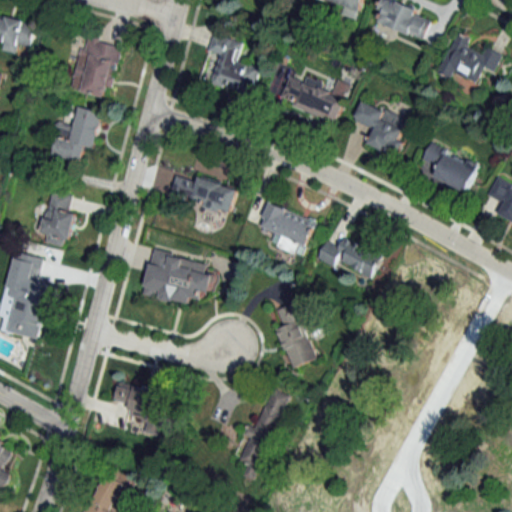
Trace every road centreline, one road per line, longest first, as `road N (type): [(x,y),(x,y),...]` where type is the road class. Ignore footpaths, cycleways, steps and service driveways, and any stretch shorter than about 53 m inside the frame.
road 1 (residential): [(37,511),(178,0)]
road 2 (residential): [(511,275),(341,183),(148,113)]
road 3 (residential): [(89,332),(172,353),(231,346)]
